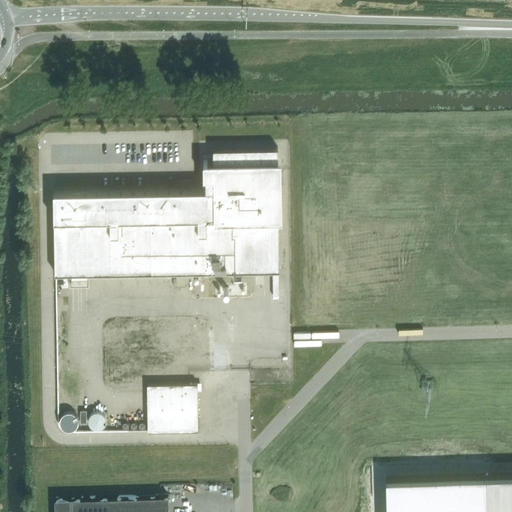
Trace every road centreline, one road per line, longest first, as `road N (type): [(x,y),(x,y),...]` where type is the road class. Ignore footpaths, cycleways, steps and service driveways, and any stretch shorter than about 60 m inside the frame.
road 1 (unclassified): [(511,25),(143,13),(3,17)]
road 2 (unclassified): [(53,37),(511,34)]
road 3 (unclassified): [(511,331),(356,341),(245,458),(246,511)]
